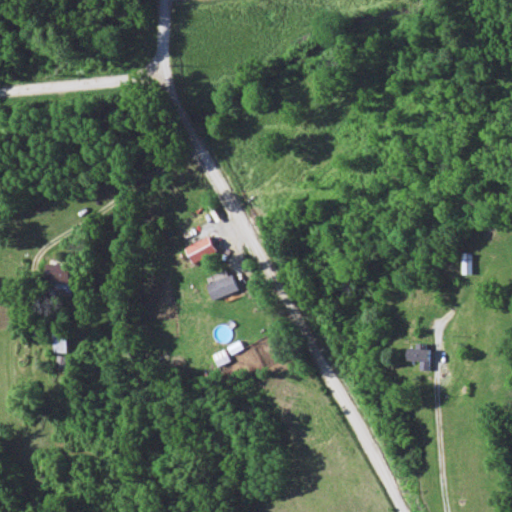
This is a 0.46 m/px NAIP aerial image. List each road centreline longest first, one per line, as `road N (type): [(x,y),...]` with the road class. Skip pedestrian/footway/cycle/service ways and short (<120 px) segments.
road 1 (residential): [(406,511),(196,137)]
road 2 (residential): [(0,97),(140,79),(156,71),(165,50)]
